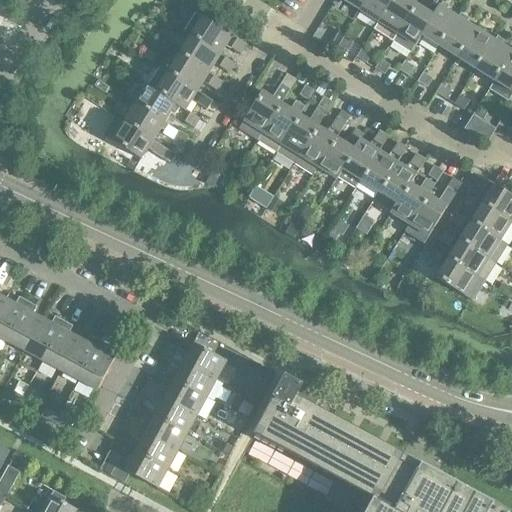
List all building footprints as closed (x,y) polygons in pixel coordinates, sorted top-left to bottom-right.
[(342,0),(360,11),(366,0),(342,0)] [(366,0),(360,11),(378,22),(392,0),(366,0)] [(408,0),(392,0),(378,22),(378,23),(374,30),(392,41),(415,4),(414,4),(416,0),(408,0)] [(439,47),(458,17),(446,10),(449,6),(442,2),(439,6),(440,6),(421,35),(422,36),(439,47)] [(415,4),(392,41),(411,53),(422,36),(421,35),(440,6),(439,6),(438,5),(437,7),(432,4),(427,12),(415,4)] [(184,32),(190,36),(220,55),(226,46),(240,55),(246,45),(196,13),(184,32)] [(458,17),(439,47),(457,58),(476,29),(464,21),(466,17),(460,13),(458,17)] [(324,24),(319,33),(328,40),(334,30),(324,24)] [(476,29),(457,58),(476,70),(494,40),(482,33),(484,29),(478,25),(476,29)] [(190,36),(179,54),(208,73),(214,64),(228,73),(234,64),(220,55),(190,36)] [(476,70),(494,81),(511,52),(511,51),(500,44),(503,40),(497,36),(494,40),(476,70)] [(348,52),(353,43),(343,37),(338,46),(348,52)] [(366,63),(372,54),(362,48),(356,57),(366,63)] [(508,101),(511,95),(511,52),(494,81),(489,89),(508,101)] [(179,54),(168,71),(167,72),(197,91),(203,82),(217,91),(223,82),(208,73),(179,54)] [(384,75),(390,65),(380,59),(374,69),(384,75)] [(408,76),(414,67),(404,61),(399,70),(408,76)] [(161,67),(149,85),(148,86),(180,107),(180,108),(185,111),(191,101),(206,109),(211,100),(197,91),(167,72),(168,71),(161,67)] [(427,88),(433,78),(423,72),(417,81),(427,88)] [(287,74),(271,98),(261,92),(238,128),(258,140),(281,104),(296,80),(287,74)] [(176,113),(180,108),(180,107),(148,86),(149,85),(147,84),(135,103),(164,122),(172,110),(176,113)] [(445,99),(451,90),(441,84),(435,93),(445,99)] [(308,101),(314,91),(305,85),(298,95),(308,101)] [(463,110),(469,101),(459,95),(453,104),(463,110)] [(323,97),(317,107),(308,121),(299,115),(280,145),(280,144),(276,151),(294,163),(317,127),(317,126),(333,102),(323,97)] [(281,104),(258,140),(276,151),(280,145),(299,115),(304,106),(295,101),(290,110),(281,104)] [(168,125),(164,122),(135,103),(123,121),(153,140),(160,128),(165,131),(168,125)] [(473,134),(480,121),(482,122),(487,113),(478,107),(472,116),(464,128),(473,134)] [(194,128),(200,119),(190,113),(184,122),(194,128)] [(338,114),(336,118),(326,132),(317,127),(294,163),(313,175),(317,168),(336,138),(347,120),(338,114)] [(157,143),(152,140),(153,140),(123,121),(116,117),(103,136),(140,159),(149,146),(153,149),(157,143)] [(317,168),(336,180),(338,177),(337,177),(361,140),(364,136),(354,130),(345,144),(336,138),(317,168)] [(183,146),(188,137),(178,131),(173,140),(183,146)] [(337,177),(338,177),(355,188),(360,180),(360,181),(379,151),(388,137),(378,131),(369,145),(361,140),(337,177)] [(360,181),(378,192),(397,163),(406,148),(397,143),(388,157),(379,151),(360,181)] [(171,165),(177,155),(167,149),(161,158),(171,165)] [(378,192),(373,200),(390,211),(392,211),(409,184),(410,185),(425,160),(415,154),(406,168),(397,163),(378,192)] [(427,175),(436,181),(442,171),(433,166),(427,175)] [(511,221),(511,195),(480,175),(474,185),(488,195),(482,203),(511,222),(511,221)] [(418,190),(410,185),(409,184),(392,211),(390,211),(389,213),(409,225),(428,196),(427,195),(434,184),(425,178),(418,190)] [(447,208),(456,193),(462,183),(453,178),(446,187),(437,202),(428,196),(409,225),(428,237),(447,208)] [(511,222),(482,203),(468,195),(462,204),(476,213),(471,222),(500,240),(511,222)] [(507,245),(504,243),(500,240),(471,222),(457,213),(451,222),(465,231),(459,240),(496,263),(507,245)] [(448,258),(477,277),(485,281),(496,263),(459,240),(445,231),(439,240),(453,250),(448,258)] [(477,277),(448,258),(434,250),(428,259),(442,268),(436,278),(465,296),(477,277)] [(497,290),(508,297),(511,289),(501,284),(497,290)] [(6,299),(0,309),(0,338),(6,342),(28,302),(19,297),(15,304),(6,299)] [(24,351),(42,318),(33,313),(36,307),(28,302),(6,342),(24,351)] [(42,318),(24,351),(42,361),(63,321),(54,316),(51,323),(42,318)] [(63,321),(42,361),(60,371),(78,338),(69,333),(72,326),(63,321)] [(87,343),(78,338),(60,371),(78,380),(99,341),(90,336),(87,343)] [(97,391),(115,358),(105,352),(108,345),(99,341),(78,380),(97,391)] [(168,344),(163,352),(216,380),(226,361),(193,343),(187,354),(168,344)] [(206,398),(216,380),(163,352),(159,359),(179,370),(173,380),(206,398)] [(320,395),(283,375),(251,433),(375,499),(378,501),(400,461),(404,455),(314,406),(320,395)] [(148,380),(144,387),(196,416),(206,398),(173,380),(168,389),(148,380)] [(187,434),(196,416),(144,387),(140,395),(159,406),(154,416),(187,434)] [(19,404),(23,397),(9,389),(5,396),(19,404)] [(23,397),(19,404),(32,411),(36,404),(23,397)] [(54,423),(58,416),(61,410),(55,407),(52,412),(45,409),(41,416),(54,423)] [(129,415),(125,423),(177,452),(187,434),(154,416),(149,425),(129,415)] [(72,423),(58,416),(54,423),(68,430),(72,423)] [(167,469),(177,452),(125,423),(120,431),(140,442),(134,452),(167,469)] [(0,467),(9,451),(0,445),(0,467)] [(130,473),(157,488),(167,469),(134,452),(129,461),(110,451),(100,469),(124,483),(130,473)] [(508,511),(430,470),(427,476),(400,461),(378,501),(375,499),(368,511),(508,511)] [(0,479),(0,494),(5,498),(19,472),(8,466),(0,479)] [(189,504),(199,509),(209,491),(199,485),(189,504)] [(32,499),(27,510),(30,511),(75,511),(77,509),(63,502),(65,498),(53,491),(45,506),(32,499)]
